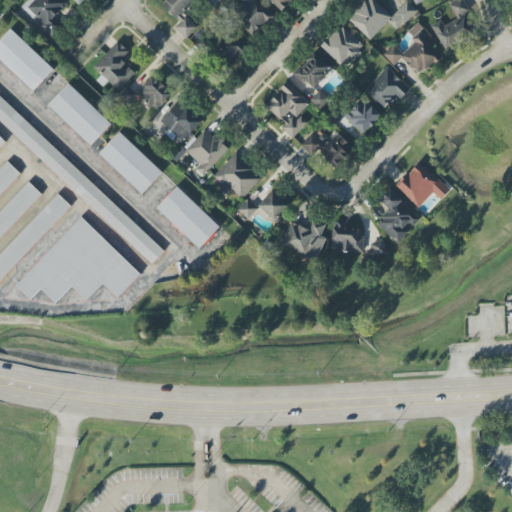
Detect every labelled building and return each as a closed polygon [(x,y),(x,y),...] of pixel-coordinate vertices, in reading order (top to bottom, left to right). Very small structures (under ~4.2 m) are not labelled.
[(51,34),(62,24),(55,17),(65,7),(58,0),(28,0),(23,5),(51,34)] [(196,0),(163,0),(160,4),(179,22),(174,28),(186,39),(197,28),(183,14),(196,0)] [(274,14),(258,0),(247,0),(233,17),(254,37),(274,14)] [(292,0),(269,0),(282,11),(292,0)] [(370,40),(387,22),(396,31),(416,10),(406,1),(391,17),(373,0),(365,0),(348,19),(370,40)] [(431,25),(446,53),(479,35),(467,14),(470,12),(463,0),(455,0),(448,4),(456,19),(444,25),(441,20),(431,25)] [(344,68),(364,46),(341,25),(320,47),(344,68)] [(383,54),(393,65),(402,57),(419,77),(443,56),(415,25),(407,32),(415,42),(402,54),(394,45),(383,54)] [(10,30),(0,41),(0,61),(33,92),(53,71),(10,30)] [(226,63),(246,50),(235,35),(215,48),(226,63)] [(134,73),(121,61),(130,52),(118,41),(93,67),(118,91),(134,73)] [(314,89),(332,69),(314,52),(293,74),(304,85),(307,82),(314,89)] [(364,91),(386,111),(409,87),(387,67),(364,91)] [(172,94),(153,76),(137,92),(156,110),(172,94)] [(293,139),(308,122),(299,114),(310,102),(287,83),(266,107),(285,124),(281,128),(293,139)] [(68,84),(48,106),(91,146),(111,124),(68,84)] [(137,95),(127,86),(117,96),(127,105),(137,95)] [(311,102),(323,109),(328,98),(316,91),(311,102)] [(0,97),(0,121),(152,265),(164,252),(0,97)] [(337,124),(344,116),(364,135),(381,117),(360,98),(346,113),(337,104),(327,115),(337,124)] [(179,146),(202,121),(179,100),(160,121),(168,129),(165,133),(179,146)] [(185,150),(200,164),(196,169),(203,176),(229,149),(205,128),(185,150)] [(120,133),(99,155),(142,195),(163,173),(120,133)] [(325,146),(312,133),(301,144),(312,157),(318,151),(334,168),(354,149),(339,133),(325,146)] [(215,175),(241,199),(262,177),(235,152),(215,175)] [(0,168),(7,161),(20,174),(0,194),(0,168)] [(433,193),(441,200),(450,190),(419,161),(395,187),(418,208),(433,193)] [(30,183),(0,214),(0,239),(43,195),(30,183)] [(178,188),(158,210),(200,250),(221,228),(178,188)] [(257,205),(275,221),(290,205),(273,189),(257,205)] [(396,242),(412,225),(413,226),(420,219),(389,190),(380,200),(389,209),(376,224),(396,242)] [(57,195),(0,255),(0,282),(70,207),(57,195)] [(248,219),(257,209),(248,200),(238,210),(248,219)] [(81,218),(16,285),(31,300),(41,289),(56,304),(72,287),(87,301),(103,284),(118,298),(140,275),(81,218)] [(320,236),(325,224),(312,219),(308,229),(291,221),(280,245),(316,261),(326,238),(320,236)] [(332,251),(362,251),(363,226),(332,225),(332,251)] [(367,261),(387,260),(386,241),(366,242),(367,261)]
